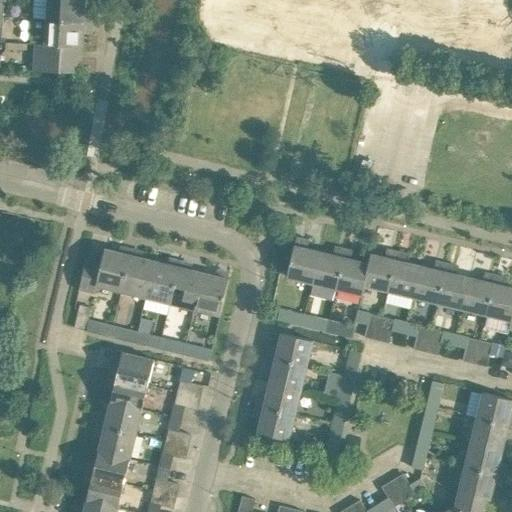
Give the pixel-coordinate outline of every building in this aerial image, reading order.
[(86,9),(86,0),(48,0),(48,19),(93,22),(94,10),(86,9)] [(92,34),(93,22),(48,19),(46,44),(79,46),(78,47),(83,47),(84,33),(92,34)] [(46,44),(36,43),(34,70),(77,72),(78,47),(79,46),(46,44)] [(313,282),(320,251),(307,248),(309,240),(297,237),(287,276),(313,282)] [(337,288),(347,249),(335,246),(333,254),(320,251),(313,282),(337,288)] [(122,291),(131,254),(105,248),(102,264),(86,260),(80,289),(96,292),(98,285),(122,291)] [(364,284),(369,263),(356,260),(358,252),(347,249),(337,288),(363,294),(365,285),(364,284)] [(389,290),(399,251),(387,249),(385,256),(371,253),(369,263),(364,284),(365,285),(389,290)] [(414,296),(421,265),(408,262),(410,254),(399,251),(389,290),(414,296)] [(146,297),(155,260),(131,254),(122,291),(146,297)] [(171,302),(180,266),(155,260),(146,297),(171,302)] [(438,302),(448,263),(436,260),(434,268),(421,265),(414,296),(438,302)] [(462,308),(470,277),(457,274),(459,266),(448,263),(438,302),(462,308)] [(195,308),(204,272),(180,266),(171,302),(195,308)] [(195,308),(221,315),(229,278),(204,272),(195,308)] [(487,315),(497,275),(485,272),(483,280),(470,277),(462,308),(487,315)] [(511,320),(509,328),(511,328),(511,286),(506,286),(508,278),(497,275),(487,315),(511,320)] [(92,307),(80,304),(74,327),(99,333),(101,322),(89,319),(92,307)] [(280,308),(278,318),(290,322),(293,311),(280,308)] [(377,340),(383,316),(358,310),(355,321),(368,324),(365,336),(377,340)] [(405,333),(407,322),(383,316),(377,340),(389,342),(392,330),(405,333)] [(317,317),(314,327),(327,330),(329,320),(317,317)] [(329,320),(327,330),(340,334),(342,323),(329,320)] [(427,351),(432,328),(407,322),(405,333),(417,336),(414,348),(427,351)] [(138,331),(125,328),(123,339),(135,342),(138,331)] [(454,345),(456,334),(432,328),(427,351),(438,354),(441,342),(454,345)] [(151,334),(138,331),(135,342),(148,345),(151,334)] [(313,339),(302,337),(282,332),(279,346),(271,344),(268,356),(307,365),(313,339)] [(475,363),(481,340),(456,334),(454,345),(466,348),(463,360),(475,363)] [(187,343),(174,340),(172,351),(184,354),(187,343)] [(505,346),(486,341),(481,340),(475,363),(487,366),(490,353),(503,356),(505,346)] [(212,349),(200,346),(187,343),(184,354),(209,360),(212,349)] [(112,363),(109,375),(149,384),(150,378),(155,359),(138,355),(115,349),(113,358),(112,363)] [(351,350),(348,362),(359,365),(359,362),(362,352),(351,350)] [(301,389),(307,365),(268,356),(265,367),(273,369),(270,382),(301,389)] [(181,379),(191,382),(194,369),(184,367),(181,379)] [(143,409),(149,384),(109,375),(106,386),(114,388),(111,401),(143,409)] [(442,395),(445,383),(433,380),(430,392),(442,395)] [(296,414),(301,389),(270,382),(267,395),(259,393),(256,405),(296,414)] [(342,386),(339,399),(350,401),(353,389),(342,386)] [(172,416),(183,418),(185,406),(197,409),(199,397),(178,391),(172,416)] [(511,411),(511,398),(495,395),(483,392),(477,417),(511,425),(511,413),(511,411)] [(339,399),(336,411),(347,414),(350,401),(339,399)] [(137,433),(143,409),(111,401),(108,414),(100,412),(97,424),(137,433)] [(290,439),(296,414),(256,405),(254,416),(261,418),(258,432),(290,439)] [(179,431),(183,418),(172,416),(166,440),(187,445),(190,433),(179,431)] [(433,432),(436,419),(424,416),(421,429),(433,432)] [(511,437),(511,425),(477,417),(471,441),(503,449),(506,436),(511,437)] [(131,458),(137,433),(97,424),(94,435),(102,437),(99,450),(131,458)] [(430,444),(433,432),(421,429),(418,441),(430,444)] [(330,435),(327,447),(338,449),(341,438),(341,437),(330,435)] [(184,458),(187,445),(166,440),(160,465),(171,468),(174,455),(184,458)] [(500,462),(503,449),(471,441),(465,466),(505,475),(507,464),(500,462)] [(336,461),(338,449),(327,447),(325,459),(336,461)] [(125,483),(131,458),(99,450),(96,463),(88,462),(85,473),(125,483)] [(424,469),(427,457),(415,454),(412,466),(424,469)] [(176,495),(179,483),(167,480),(171,468),(160,465),(154,489),(176,495)] [(502,487),(505,475),(465,466),(459,491),(485,498),(491,499),(494,485),(502,487)] [(119,507),(125,483),(85,473),(83,485),(90,487),(87,500),(119,507)] [(420,478),(409,484),(403,474),(393,480),(405,500),(426,487),(420,478)] [(395,506),(405,500),(393,480),(383,486),(389,497),(378,504),(382,511),(385,511),(395,507),(395,506)] [(148,511),(160,511),(162,504),(173,507),(176,495),(154,489),(148,511)] [(482,511),(485,498),(459,491),(456,504),(460,511),(482,511)] [(256,511),(253,511),(256,499),(243,495),(238,511),(256,511)] [(382,511),(378,504),(367,510),(360,499),(349,506),(353,511),(382,511)] [(117,511),(119,507),(87,500),(84,511),(82,511),(76,511),(75,511),(117,511)]
